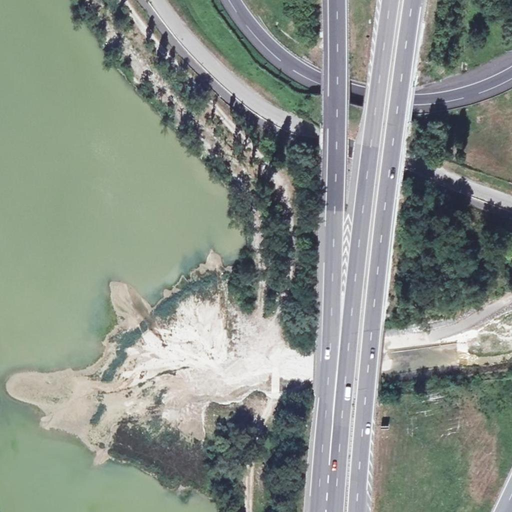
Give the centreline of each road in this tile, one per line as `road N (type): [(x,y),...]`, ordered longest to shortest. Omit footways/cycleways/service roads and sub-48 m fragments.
road 1 (motorway): [(357,511),(380,241),(412,0)]
road 2 (unclassified): [(164,0),(199,50),(258,104),(511,202)]
road 3 (motorway): [(389,0),(332,407)]
road 4 (motorway): [(335,0),(332,407)]
road 5 (motorway): [(233,0),(301,70),(367,95),(444,97),(511,72)]
